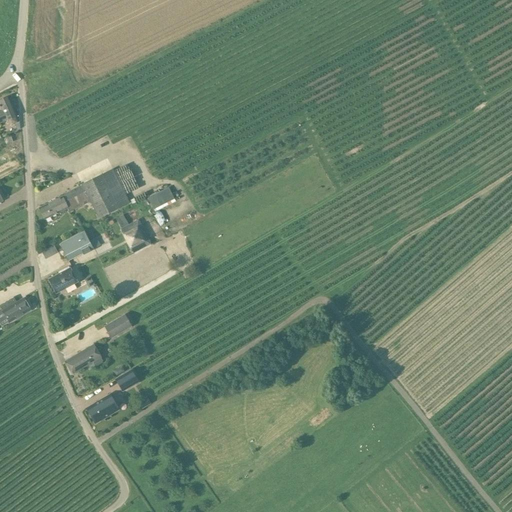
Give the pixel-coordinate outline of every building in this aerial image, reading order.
[(17,116),(9,97),(0,100),(0,106),(2,111),(0,111),(0,122),(7,120),(17,116)] [(90,202),(98,218),(130,203),(113,168),(81,184),(82,185),(61,195),(61,197),(39,208),(45,219),(67,208),(69,212),(90,202)] [(153,209),(174,199),(168,187),(147,198),(153,209)] [(117,219),(122,228),(128,225),(123,216),(117,219)] [(133,222),(121,228),(133,253),(146,247),(150,244),(146,235),(141,237),(133,222)] [(84,231),(59,244),(68,260),(84,252),(85,254),(93,250),(84,231)] [(56,293),(64,289),(77,281),(68,266),(61,270),(63,272),(49,280),(56,293)] [(31,310),(24,298),(17,302),(14,297),(0,304),(0,306),(9,322),(31,310)] [(111,339),(132,326),(125,314),(104,326),(111,339)] [(66,361),(73,373),(93,362),(95,365),(97,366),(102,363),(103,361),(101,357),(94,344),(66,361)] [(123,391),(138,382),(131,370),(116,379),(123,391)] [(110,394),(87,408),(95,423),(119,409),(110,394)]
